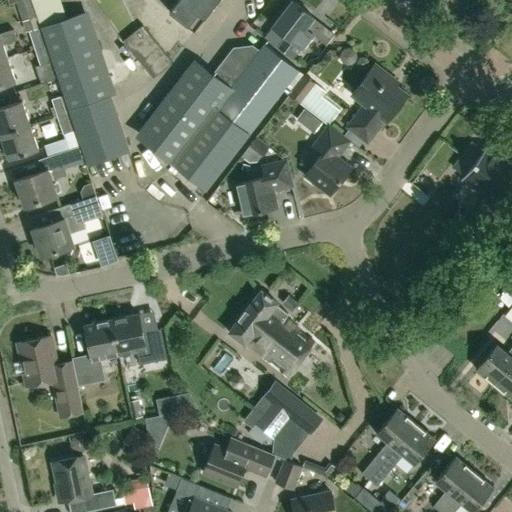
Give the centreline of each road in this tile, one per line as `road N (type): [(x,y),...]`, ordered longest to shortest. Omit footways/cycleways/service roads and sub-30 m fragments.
road 1 (residential): [(16,289),(72,289),(343,225)]
road 2 (residential): [(511,461),(431,396),(419,366),(394,340),(343,225)]
road 3 (residential): [(343,225),(381,197),(471,78)]
road 4 (tertiary): [(471,78),(369,0)]
